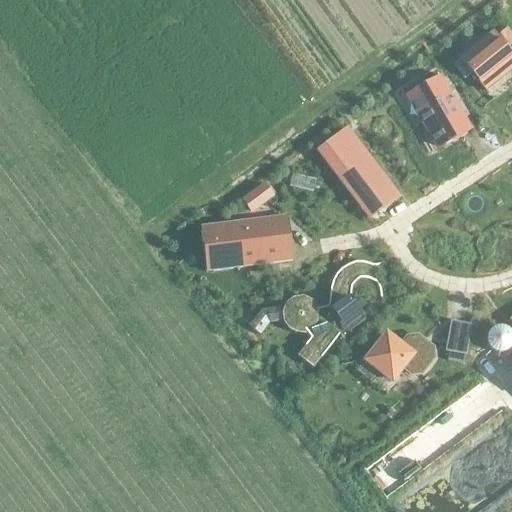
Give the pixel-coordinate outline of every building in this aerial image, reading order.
[(511,35),(507,29),(500,34),(509,46),(511,43),(511,35)] [(511,57),(493,33),(460,59),(485,92),(511,71),(511,57)] [(442,79),(409,98),(437,148),(471,128),(442,79)] [(347,131),(326,147),(376,213),(397,197),(347,131)] [(409,147),(394,158),(414,189),(430,178),(409,147)] [(265,185),(242,201),(251,213),(273,196),(265,185)] [(232,232),(210,234),(214,265),(236,262),(236,268),(263,264),(262,258),(284,256),(280,225),(258,228),(257,222),(231,226),(232,232)] [(288,307),(285,322),(289,329),(297,332),(305,332),(311,339),(305,347),(321,359),(346,327),(346,325),(351,326),(362,318),(350,302),(352,288),(357,282),(360,280),(368,280),(375,283),(378,286),(380,289),(381,298),(382,297),(382,264),(382,263),(377,265),(372,266),(368,264),(363,263),(356,263),(348,266),(341,270),(336,276),(332,283),(330,290),(328,308),(315,312),(310,305),(303,301),(294,302),(288,307)] [(473,327),(457,324),(452,354),(468,357),(473,327)] [(385,339),(365,364),(390,384),(401,370),(410,377),(420,376),(432,361),(431,351),(416,339),(406,340),(398,349),(385,339)]
